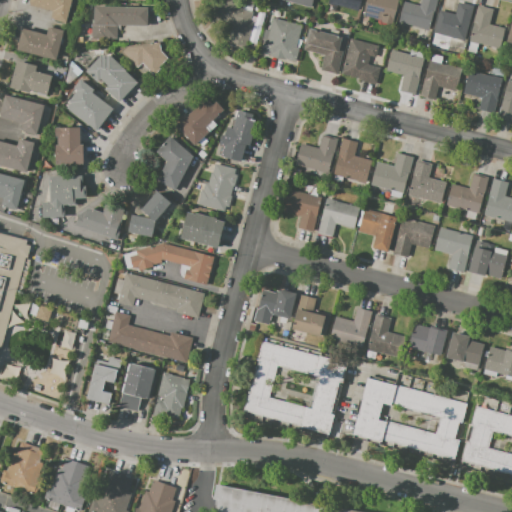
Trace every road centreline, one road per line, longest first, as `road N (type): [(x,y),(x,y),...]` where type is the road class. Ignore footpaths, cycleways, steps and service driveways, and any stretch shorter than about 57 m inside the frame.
road 1 (residential): [(507,511),(292,457),(146,449),(0,403)]
road 2 (residential): [(290,94),(215,377),(214,450)]
road 3 (residential): [(212,67),(511,151)]
road 4 (residential): [(511,318),(254,247)]
road 5 (residential): [(212,67),(137,121),(122,150),(126,172)]
